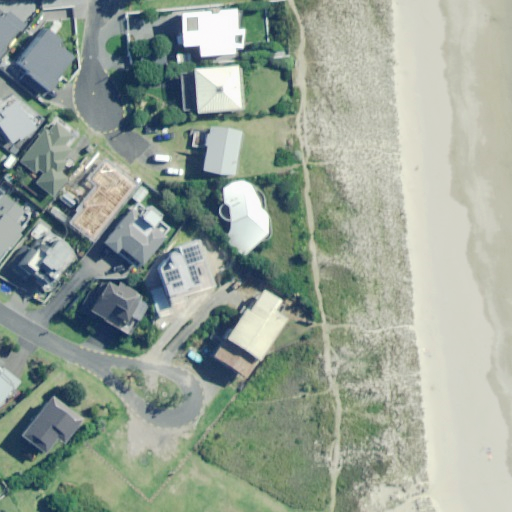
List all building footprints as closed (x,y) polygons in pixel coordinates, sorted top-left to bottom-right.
[(230,8),(176,13),(179,46),(194,44),(195,56),(230,52),(229,46),(237,47),(240,28),(232,29),(230,8)] [(0,57),(3,54),(0,51),(0,49),(15,30),(18,32),(24,24),(7,11),(4,15),(0,12),(0,57)] [(54,44),(58,40),(44,29),(17,63),(27,71),(21,79),(43,96),(55,80),(53,79),(71,57),(54,44)] [(178,63),(191,63),(191,53),(178,53),(178,63)] [(177,70),(180,111),(240,107),(237,65),(177,70)] [(0,107),(0,133),(7,142),(14,138),(16,139),(31,127),(11,100),(0,107)] [(46,130),(42,128),(17,161),(33,173),(36,169),(42,173),(33,182),(51,196),(66,177),(58,171),(65,161),(62,159),(69,149),(63,144),(71,134),(53,120),(46,130)] [(237,130),(205,126),(199,170),(230,174),(237,130)] [(88,173),(96,163),(85,154),(77,164),(88,173)] [(131,190),(106,171),(86,196),(102,209),(106,204),(115,211),(131,190)] [(226,182),(218,188),(220,202),(225,206),(227,228),(225,232),(221,238),(242,256),(263,233),(263,213),(255,207),(255,200),(246,184),(238,180),(226,182)] [(138,203),(147,192),(140,186),(131,197),(138,203)] [(0,251),(19,228),(12,222),(20,211),(0,194),(0,251)] [(116,247),(137,265),(162,236),(128,207),(98,242),(111,253),(116,247)] [(91,241),(101,230),(86,218),(77,230),(91,241)] [(25,245),(9,265),(20,274),(22,271),(27,274),(29,272),(36,278),(45,267),(49,269),(65,248),(51,239),(45,248),(42,246),(38,252),(33,248),(28,248),(25,245)] [(165,284),(169,299),(211,287),(209,279),(213,276),(203,245),(199,246),(197,240),(165,250),(175,281),(165,284)] [(88,288),(80,304),(88,308),(87,310),(101,318),(104,314),(123,321),(135,303),(128,299),(131,292),(114,282),(112,286),(103,281),(98,282),(93,290),(88,288)] [(276,300),(259,289),(246,309),(242,307),(210,356),(243,377),(282,318),(269,310),(276,300)] [(0,367),(0,405),(17,391),(14,389),(19,382),(0,367)] [(60,444),(79,420),(49,397),(19,435),(43,453),(54,439),(60,444)]
